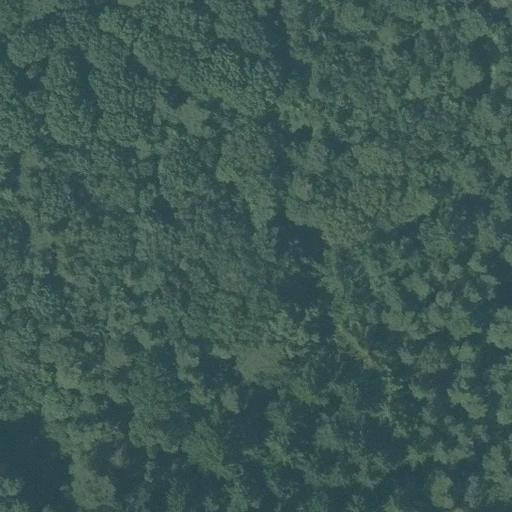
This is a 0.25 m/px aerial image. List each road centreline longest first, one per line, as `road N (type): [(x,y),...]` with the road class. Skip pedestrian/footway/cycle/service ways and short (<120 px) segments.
road 1 (track): [(511,152),(0,382)]
road 2 (track): [(422,511),(296,249),(285,0)]
